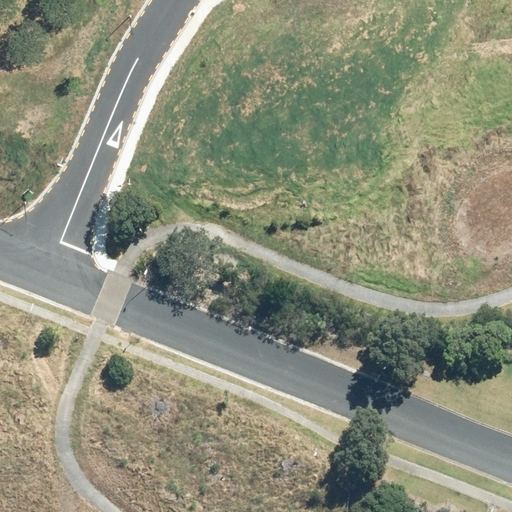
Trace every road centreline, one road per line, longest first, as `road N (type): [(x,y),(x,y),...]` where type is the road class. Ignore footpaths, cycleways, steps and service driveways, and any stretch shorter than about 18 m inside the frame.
road 1 (residential): [(511,458),(48,271)]
road 2 (residential): [(173,0),(129,67),(48,271)]
